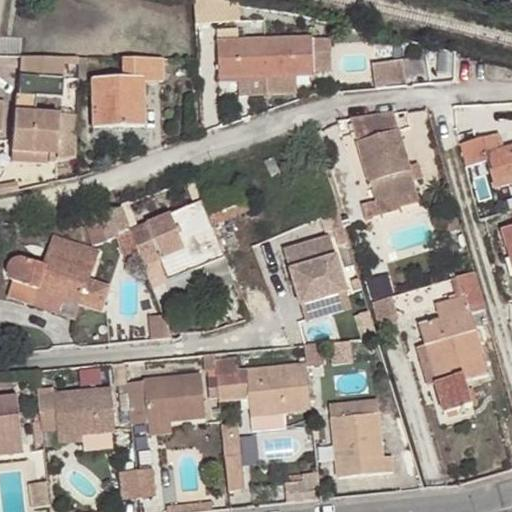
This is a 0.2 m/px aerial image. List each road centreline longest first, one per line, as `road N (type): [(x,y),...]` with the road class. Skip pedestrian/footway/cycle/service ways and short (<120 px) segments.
road 1 (residential): [(0,209),(82,194),(316,110),(511,88)]
road 2 (residential): [(0,361),(265,334)]
